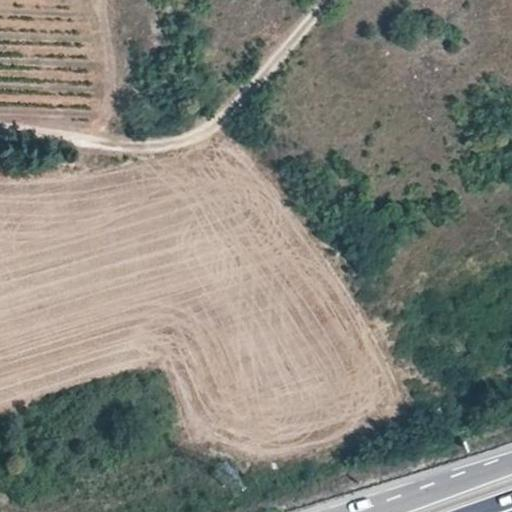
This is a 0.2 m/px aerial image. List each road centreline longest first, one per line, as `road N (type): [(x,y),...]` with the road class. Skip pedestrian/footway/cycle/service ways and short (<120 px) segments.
road 1 (track): [(340,0),(286,61),(203,128),(124,143),(0,136)]
road 2 (primary): [(511,462),(374,511)]
